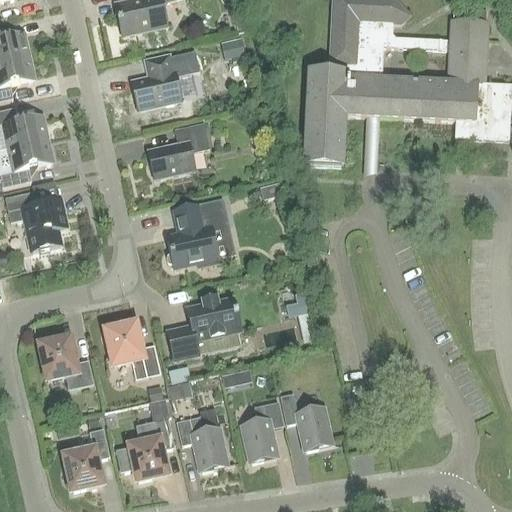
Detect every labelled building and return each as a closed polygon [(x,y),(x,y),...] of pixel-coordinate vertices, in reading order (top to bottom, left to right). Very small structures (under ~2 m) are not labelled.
[(182,0),(146,0),(114,7),(121,41),(167,31),(162,7),(183,2),(182,0)] [(511,89),(485,88),(488,28),(486,28),(486,14),(453,13),(452,26),(451,26),(450,46),(397,43),(392,39),(393,29),(401,29),(409,21),(389,0),(380,0),(332,0),(330,56),(338,56),(337,78),(309,76),(304,170),(343,172),(345,119),(455,124),(455,142),(509,145),(511,114),(511,113),(511,89)] [(0,67),(28,61),(22,37),(0,41),(0,67)] [(194,56),(169,61),(168,60),(145,65),(149,83),(135,86),(140,112),(180,104),(175,80),(198,75),(194,56)] [(28,61),(0,67),(0,105),(12,103),(9,90),(33,85),(28,61)] [(14,112),(0,115),(0,129),(3,129),(8,152),(46,144),(41,120),(17,125),(14,112)] [(147,155),(153,185),(194,176),(190,158),(209,154),(203,127),(173,134),(177,149),(147,155)] [(0,154),(0,183),(2,192),(31,186),(28,173),(51,168),(46,144),(8,152),(8,153),(0,154)] [(33,196),(4,203),(10,227),(24,224),(32,257),(60,250),(56,235),(66,233),(59,204),(36,209),(33,196)] [(178,239),(166,241),(173,273),(197,268),(197,271),(219,266),(218,264),(211,231),(228,227),(223,204),(198,210),(172,215),(178,239)] [(299,297),(299,306),(290,306),(290,317),(310,317),(310,297),(299,297)] [(240,335),(233,302),(216,306),(216,302),(201,305),(202,309),(186,313),(190,330),(166,336),(173,365),(207,357),(240,349),(237,336),(240,335)] [(314,343),(311,316),(303,317),(306,344),(314,343)] [(140,353),(135,328),(105,335),(113,370),(131,366),(135,384),(159,379),(153,350),(140,353)] [(39,349),(47,385),(65,381),(68,394),(92,389),(87,365),(74,368),(69,343),(39,349)] [(353,385),(357,417),(383,414),(380,383),(353,385)] [(192,385),(173,388),(175,400),(194,397),(192,385)] [(279,401),(285,430),(298,427),(305,456),(331,450),(322,412),(297,418),(292,398),(279,401)] [(270,433),(282,430),(277,407),(253,412),(256,427),(241,430),(250,468),(276,462),(270,433)] [(200,421),(176,427),(181,450),(194,448),(200,477),(226,471),(218,433),(203,436),(200,421)] [(140,448),(128,451),(129,453),(115,456),(120,478),(134,475),(136,486),(166,480),(161,455),(174,452),(167,423),(136,430),(140,448)] [(71,496),(101,489),(96,465),(109,462),(102,433),(89,436),(93,454),(63,461),(71,496)]
